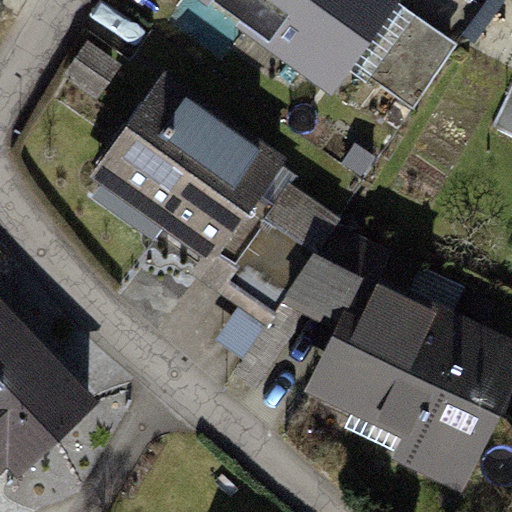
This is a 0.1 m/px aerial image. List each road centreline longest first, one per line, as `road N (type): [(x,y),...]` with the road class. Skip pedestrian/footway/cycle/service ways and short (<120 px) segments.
road 1 (residential): [(332,511),(40,237),(0,157)]
road 2 (residential): [(0,135),(7,81),(60,0)]
